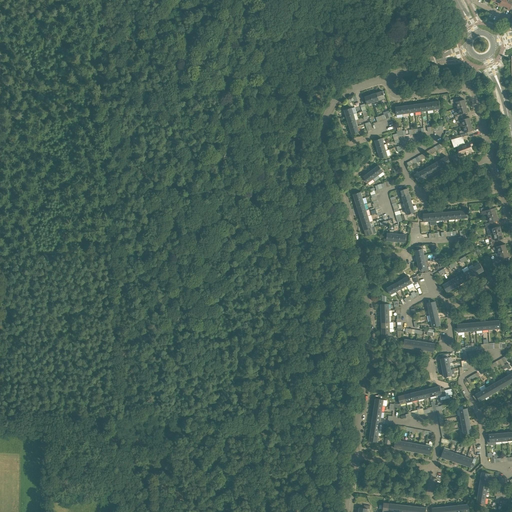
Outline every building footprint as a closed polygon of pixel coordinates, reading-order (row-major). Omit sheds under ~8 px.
[(376,93),(379,100),(385,98),(382,91),(376,93)] [(376,93),(371,95),(373,103),(379,100),(376,93)] [(373,103),(371,95),(365,97),(367,105),(373,103)] [(456,109),(466,106),(465,100),(458,101),(457,98),(450,100),(451,103),(456,102),(458,108),(456,109)] [(466,106),(456,109),(457,112),(454,113),(456,118),(463,116),(462,114),(468,112),(466,106)] [(346,117),(354,114),(352,108),(344,111),(346,117)] [(354,114),(346,117),(348,122),(355,120),(354,114)] [(463,119),(463,116),(456,118),(456,121),(457,121),(458,124),(462,123),(463,126),(471,124),(469,118),(463,119)] [(357,126),(355,120),(348,122),(350,128),(357,126)] [(471,124),(463,126),(464,130),(460,131),(459,132),(461,137),(462,136),(468,135),(467,132),(473,130),(471,124)] [(359,132),(357,126),(350,128),(352,134),(359,132)] [(462,136),(461,137),(451,140),(454,148),(457,147),(461,155),(472,151),(470,146),(471,145),(471,143),(469,143),(469,142),(465,144),(462,136)] [(377,147),(384,144),(382,138),(375,141),(377,147)] [(386,150),(384,144),(377,147),(378,152),(386,150)] [(386,150),(378,152),(380,158),(388,156),(386,150)] [(441,159),(445,166),(450,163),(447,156),(441,159)] [(441,159),(436,163),(440,169),(445,166),(441,159)] [(440,169),(436,163),(430,166),(434,172),(440,169)] [(378,165),(373,169),(378,175),(383,172),(378,165)] [(430,166),(425,169),(429,176),(434,172),(430,166)] [(378,175),(373,169),(368,173),(373,179),(378,175)] [(425,169),(420,172),(423,179),(429,176),(425,169)] [(423,179),(420,172),(414,175),(418,182),(423,179)] [(373,179),(368,173),(363,177),(368,183),(373,179)] [(402,197),(409,195),(407,189),(400,191),(402,197)] [(355,200),(362,198),(360,192),(353,194),(355,200)] [(411,200),(409,195),(402,197),(404,203),(411,200)] [(362,198),(355,200),(357,206),(364,204),(362,198)] [(411,200),(404,203),(406,209),(413,206),(411,200)] [(364,204),(357,206),(359,212),(366,210),(364,204)] [(415,212),(413,206),(406,209),(408,215),(415,212)] [(488,217),(497,214),(495,208),(489,209),(488,206),(481,208),(482,211),(481,212),(482,215),(487,214),(488,217)] [(368,216),(366,210),(359,212),(361,218),(368,216)] [(497,214),(488,217),(490,223),(485,224),(486,227),(493,225),(492,222),(499,220),(497,214)] [(370,222),(368,216),(361,218),(362,224),(370,222)] [(388,217),(389,226),(397,224),(395,216),(388,217)] [(370,222),(362,224),(364,230),(371,228),(371,227),(370,222)] [(494,228),(493,225),(486,227),(489,236),(493,234),(493,235),(502,232),(500,226),(494,228)] [(371,227),(371,228),(364,230),(366,236),(376,233),(375,226),(371,227)] [(502,232),(493,235),(494,238),(491,239),(491,240),(490,240),(491,245),(498,243),(497,240),(504,238),(502,232)] [(499,246),(498,243),(491,245),(492,248),(493,248),(494,251),(496,250),(497,253),(498,253),(507,250),(505,244),(499,246)] [(498,253),(499,256),(496,257),(497,260),(494,260),(495,264),(503,261),(503,258),(509,257),(507,250),(498,253)] [(429,270),(429,267),(427,267),(425,261),(418,263),(419,269),(421,268),(422,272),(429,270)] [(480,264),(475,267),(479,274),(484,271),(480,264)] [(479,274),(475,267),(469,270),(473,277),(479,274)] [(473,277),(469,270),(464,273),(468,280),(473,277)] [(464,273),(459,276),(463,283),(468,280),(464,273)] [(412,283),(409,276),(403,279),(407,286),(412,283)] [(463,283),(459,276),(453,279),(457,286),(463,283)] [(407,286),(403,279),(398,282),(401,289),(407,286)] [(457,286),(453,279),(448,282),(452,289),(457,286)] [(401,289),(398,282),(392,285),(396,292),(401,289)] [(452,289),(448,282),(443,285),(447,292),(452,289)] [(396,292),(392,285),(387,288),(390,295),(396,292)] [(511,383),(507,376),(502,379),(506,386),(511,383)] [(506,386),(502,379),(497,382),(501,389),(506,386)] [(501,389),(497,382),(492,385),(496,392),(501,389)] [(492,385),(486,388),(490,395),(496,392),(492,385)] [(445,396),(444,391),(443,388),(440,388),(440,386),(434,387),(436,396),(439,395),(439,397),(445,396)] [(490,395),(486,388),(481,391),(485,398),(490,395)] [(485,398),(481,391),(476,394),(480,401),(485,398)] [(447,459),(450,451),(444,449),(441,457),(447,459)] [(453,461),(455,453),(450,451),(447,459),(453,461)] [(458,463),(461,455),(455,453),(453,461),(458,463)] [(464,465),(467,457),(461,455),(458,463),(464,465)] [(470,467),(473,459),(467,457),(464,465),(470,467)]
